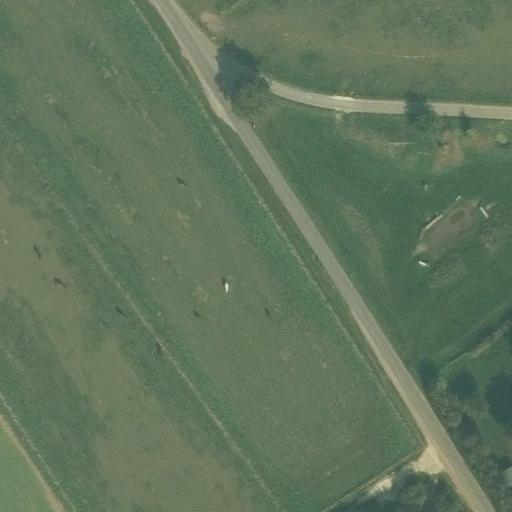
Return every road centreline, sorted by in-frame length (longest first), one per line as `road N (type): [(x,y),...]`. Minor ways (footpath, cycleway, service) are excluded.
road 1 (unclassified): [(155,0),(206,62),(480,511)]
road 2 (track): [(511,112),(327,105),(246,77),(217,81)]
